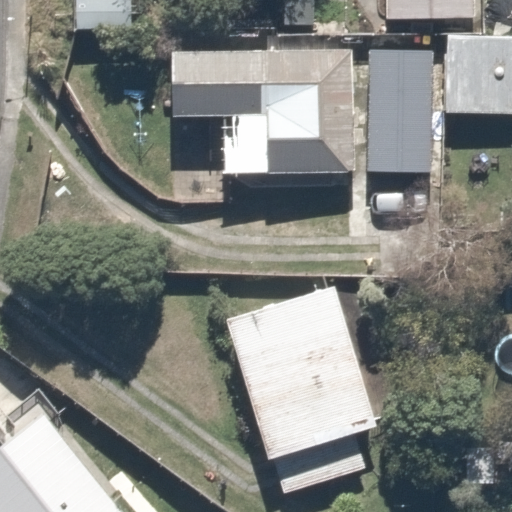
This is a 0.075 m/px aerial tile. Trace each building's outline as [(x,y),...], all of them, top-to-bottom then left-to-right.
[(171,0),(68,0),(67,36),(169,41),(171,0)] [(478,0),(381,0),(381,25),(477,29),(478,0)] [(511,34),(445,32),(443,120),(511,121),(511,34)] [(331,185),(357,185),(357,49),(171,48),(171,124),(223,124),(223,184),(300,185),(300,211),(331,211),(331,185)] [(394,465),(335,284),(226,320),(285,501),(394,465)] [(116,511),(40,417),(0,449),(0,511),(116,511)] [(502,443),(465,441),(463,491),(500,493),(502,443)]
